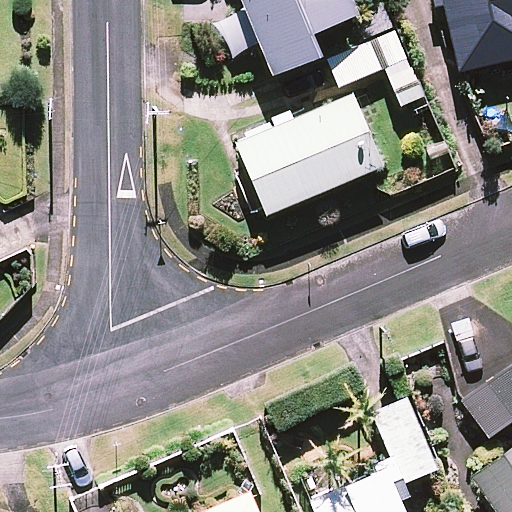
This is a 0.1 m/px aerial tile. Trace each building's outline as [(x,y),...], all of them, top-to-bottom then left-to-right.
[(356,13),(350,0),(240,0),(273,74),(317,55),(308,34),(356,13)] [(511,0),(441,0),(459,71),(511,58),(511,0)] [(395,30),(370,40),(398,105),(423,95),(395,30)] [(379,70),(368,44),(328,61),(340,87),(379,70)] [(380,167),(350,95),(235,142),(264,214),(380,167)] [(511,360),(493,374),(483,381),(459,398),(485,434),(509,417),(511,421),(511,360)] [(437,467),(409,401),(373,416),(392,461),(308,496),(314,511),(405,511),(394,486),(437,467)] [(511,511),(511,451),(473,479),(495,511),(511,511)] [(256,511),(249,493),(203,511),(256,511)]
